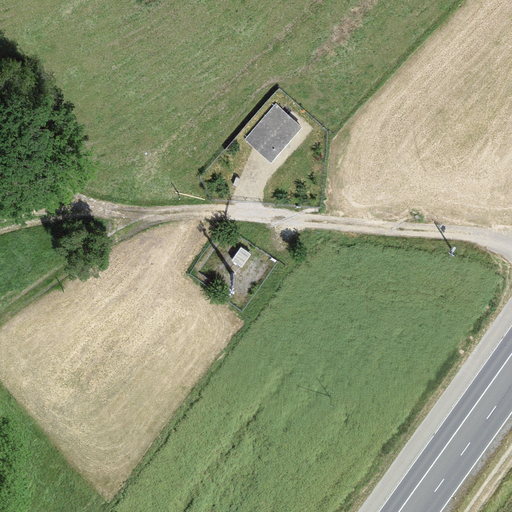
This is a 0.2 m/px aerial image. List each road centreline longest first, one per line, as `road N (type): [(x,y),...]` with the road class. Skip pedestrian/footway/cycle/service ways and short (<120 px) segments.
road 1 (track): [(511,247),(467,233),(180,212),(134,224),(0,317)]
road 2 (primary): [(511,369),(409,511)]
